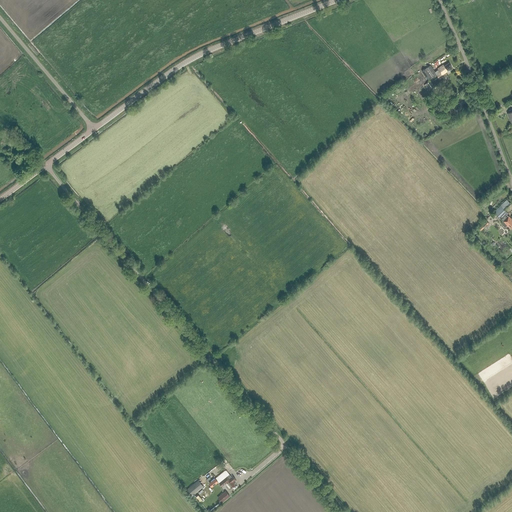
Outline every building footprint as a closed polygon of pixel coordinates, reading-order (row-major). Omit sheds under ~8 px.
[(436,74),(438,78),(447,71),(448,72),(451,70),(449,68),(452,67),(449,63),(444,66),(443,65),(438,68),(439,69),(435,72),(430,65),(419,73),(422,77),(424,75),(427,80),(436,74)] [(503,226),(504,227),(506,226),(507,225),(511,229),(511,228),(511,221),(511,220),(511,219),(509,216),(508,217),(507,215),(508,214),(501,206),(494,212),(501,220),(501,219),(503,221),(500,223),(503,226)] [(488,223),(486,221),(479,228),(481,231),(488,223)] [(229,474),(219,482),(222,486),(225,483),(227,485),(228,484),(231,488),(235,485),(234,484),(235,482),(235,481),(235,480),(233,477),(232,477),(229,474)] [(204,487),(198,480),(186,490),(191,495),(192,494),(194,495),(204,487)] [(221,503),(230,496),(226,491),(217,497),(221,503)]
